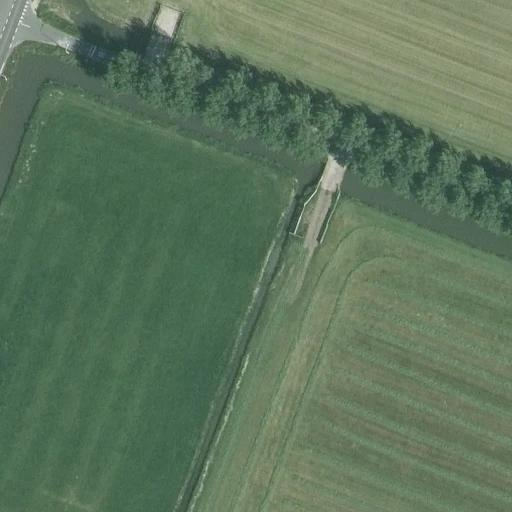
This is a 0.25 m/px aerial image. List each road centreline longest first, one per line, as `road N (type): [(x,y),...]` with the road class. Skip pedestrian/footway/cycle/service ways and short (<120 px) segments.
road 1 (unclassified): [(511,213),(0,16)]
road 2 (track): [(281,319),(344,148)]
